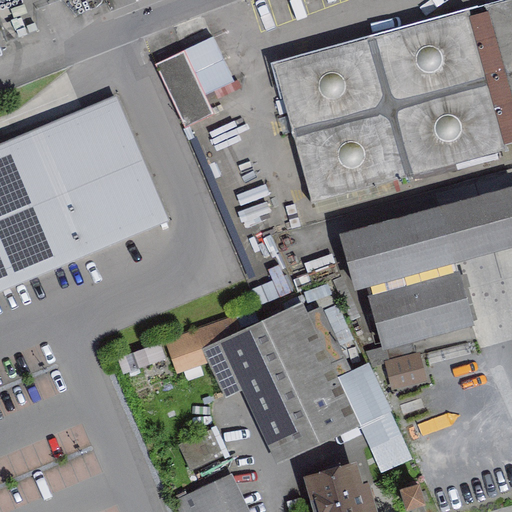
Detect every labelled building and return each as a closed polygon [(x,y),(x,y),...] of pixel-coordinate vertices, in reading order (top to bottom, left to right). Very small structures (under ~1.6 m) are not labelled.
[(511,0),(276,68),(313,200),(511,143),(511,0)] [(156,59),(184,125),(216,111),(209,95),(237,82),(216,33),(156,59)] [(0,295),(171,225),(117,95),(0,143),(0,295)] [(511,190),(339,236),(353,291),(511,249),(511,190)] [(457,276),(367,300),(380,351),(471,327),(457,276)] [(237,319),(163,344),(179,380),(209,368),(226,401),(242,392),(276,467),(358,429),(338,379),(302,304),(243,332),(237,319)] [(394,392),(426,383),(418,355),(386,364),(394,392)] [(416,455),(371,362),(338,379),(358,429),(380,473),(416,455)] [(218,431),(181,449),(194,477),(231,460),(218,431)] [(354,463),(303,477),(313,511),(376,511),(368,486),(362,488),(354,463)] [(249,511),(232,477),(186,499),(192,511),(249,511)] [(398,493),(404,511),(409,511),(425,507),(417,486),(398,493)]
